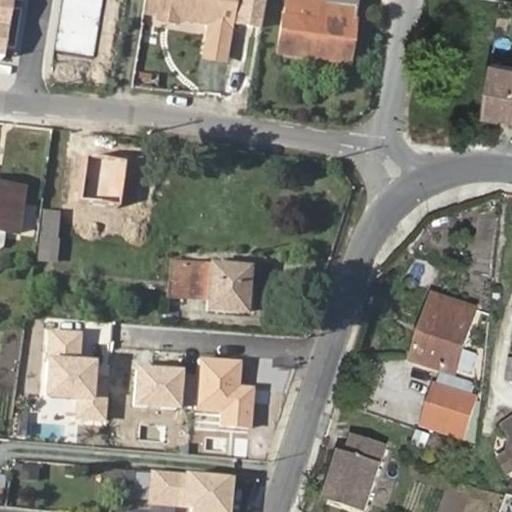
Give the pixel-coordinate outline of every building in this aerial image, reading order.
[(11,0),(0,0),(0,60),(2,60),(11,0)] [(178,20),(181,0),(147,0),(145,16),(160,18),(161,11),(175,14),(174,20),(178,20)] [(210,25),(213,0),(181,0),(178,20),(210,25)] [(231,25),(235,0),(213,0),(210,25),(203,61),(224,65),(231,25)] [(265,0),(235,0),(231,25),(261,30),(265,0)] [(286,0),(280,52),(348,61),(355,0),(286,0)] [(174,20),(175,14),(161,11),(160,18),(174,20)] [(511,112),(511,63),(492,60),(482,107),(511,112)] [(0,231),(18,233),(22,188),(0,186),(0,231)] [(38,260),(56,262),(62,212),(44,209),(38,260)] [(256,269),(182,262),(179,295),(204,298),(204,308),(245,312),(248,285),(256,286),(256,269)] [(413,360),(439,368),(456,373),(477,309),(437,296),(413,360)] [(81,333),(47,331),(42,400),(74,402),(73,423),(102,425),(105,377),(92,376),(93,363),(79,362),(81,333)] [(193,412),(218,414),(217,426),(249,428),(252,390),(238,389),(241,362),(198,358),(196,376),(180,376),(181,372),(132,368),(129,407),(178,411),(178,408),(193,408),(193,412)] [(434,383),(428,404),(457,413),(458,409),(472,414),(478,396),(434,383)] [(471,417),(457,413),(428,404),(422,426),(437,431),(465,438),(471,417)] [(503,425),(506,429),(511,436),(507,453),(498,459),(508,476),(511,473),(511,417),(508,421),(503,425)] [(365,504),(384,445),(355,435),(348,454),(340,452),(327,492),(365,504)] [(155,469),(152,501),(194,504),(194,511),(200,511),(227,511),(230,475),(155,469)] [(365,504),(327,492),(325,496),(363,509),(365,504)]
